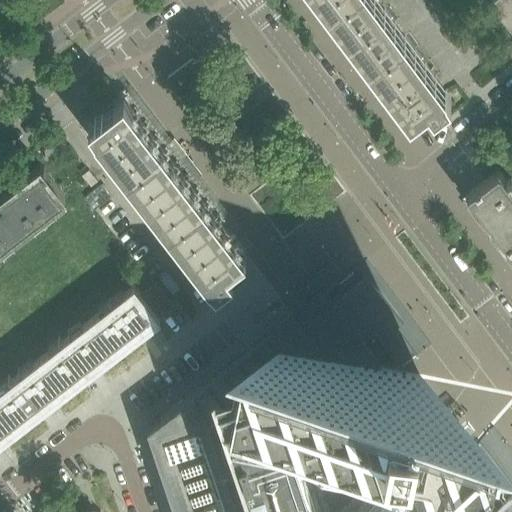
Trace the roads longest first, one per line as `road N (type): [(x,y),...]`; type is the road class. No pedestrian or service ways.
road 1 (residential): [(399,187),(253,0)]
road 2 (tertiary): [(0,126),(164,0)]
road 3 (residential): [(511,340),(399,187)]
road 4 (residential): [(100,425),(125,386),(228,310)]
road 5 (residential): [(399,187),(511,90)]
road 6 (tertiary): [(102,0),(0,78)]
road 7 (residential): [(100,425),(79,432),(0,495)]
